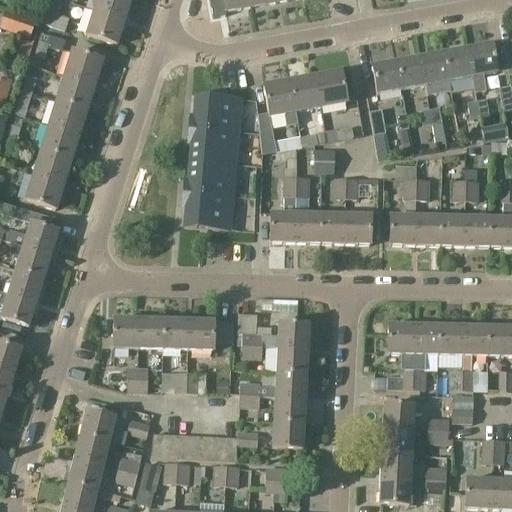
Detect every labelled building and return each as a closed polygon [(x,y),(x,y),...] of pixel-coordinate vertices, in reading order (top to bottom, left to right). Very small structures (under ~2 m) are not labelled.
[(0,0),(0,3),(30,15),(35,0),(0,0)] [(128,0),(95,0),(92,12),(122,22),(128,0)] [(249,10),(247,0),(220,0),(224,15),(249,10)] [(273,0),(247,0),(249,10),(275,5),(273,0)] [(61,4),(52,1),(47,16),(56,19),(61,4)] [(122,22),(92,12),(84,37),(114,47),(122,22)] [(34,24),(5,14),(0,27),(0,32),(28,42),(34,24)] [(56,19),(47,16),(43,28),(63,35),(67,22),(56,19)] [(39,36),(37,44),(48,48),(47,49),(59,53),(62,43),(39,36)] [(32,46),(21,43),(14,63),(26,67),(32,46)] [(506,69),(511,68),(511,43),(501,45),(506,69)] [(37,44),(32,59),(40,62),(42,63),(47,49),(48,48),(37,44)] [(464,51),(470,80),(494,76),(488,47),(464,51)] [(470,80),(464,51),(441,56),(446,84),(470,80)] [(69,52),(62,77),(92,87),(100,62),(69,52)] [(441,56),(417,60),(422,89),(424,100),(448,95),(446,84),(441,56)] [(422,89),(417,60),(393,64),(398,93),(422,89)] [(398,93),(393,64),(369,69),(374,98),(398,93)] [(312,79),(318,109),(344,104),(338,74),(312,79)] [(92,87),(62,77),(54,102),(85,112),(92,87)] [(25,79),(20,94),(31,97),(36,82),(25,79)] [(312,79),(287,84),(292,114),(318,109),(312,79)] [(292,114),(287,84),(261,89),(266,119),(281,117),(283,130),(295,128),(292,114)] [(511,112),(511,104),(510,94),(509,89),(497,91),(501,115),(511,112)] [(20,94),(16,108),(26,112),(31,97),(20,94)] [(189,124),(188,132),(236,136),(239,103),(195,99),(194,104),(193,118),(193,124),(189,124)] [(54,102),(46,127),(77,137),(85,112),(54,102)] [(485,103),(476,105),(478,119),(488,118),(485,103)] [(478,119),(476,105),(466,107),(469,121),(478,119)] [(438,112),(428,114),(431,128),(440,126),(438,112)] [(372,138),(373,138),(384,136),(379,113),(367,115),(372,138)] [(431,128),(428,114),(419,115),(422,130),(431,128)] [(404,117),(394,119),(397,134),(407,132),(404,117)] [(273,145),(269,122),(257,124),(261,159),(275,156),(273,145)] [(77,137),(46,127),(38,152),(69,162),(77,137)] [(9,128),(4,143),(15,146),(20,132),(9,128)] [(188,132),(187,140),(191,141),(191,148),(189,164),(233,168),(236,136),(188,132)] [(351,132),(334,135),(336,144),(352,141),(351,132)] [(317,148),(315,138),(299,141),(301,151),(317,148)] [(291,153),(289,142),(273,145),(275,156),(275,157),(291,153)] [(4,143),(0,155),(0,158),(10,162),(15,146),(4,143)] [(334,149),(337,159),(353,155),(350,145),(334,149)] [(507,147),(490,147),(490,158),(507,159),(507,147)] [(38,152),(30,177),(61,187),(69,162),(38,152)] [(333,179),(333,177),(333,154),(313,153),(313,179),(333,179)] [(431,162),(430,175),(439,176),(440,163),(431,162)] [(286,173),(286,182),(289,182),(295,182),(295,163),(286,163),(286,173)] [(183,188),(182,196),(230,200),(233,168),(189,164),(189,168),(188,182),(187,188),(183,188)] [(61,187),(30,177),(23,202),(53,211),(61,187)] [(286,182),(283,182),(282,202),(294,202),(295,182),(289,182),(286,182)] [(307,183),(295,182),(294,202),(306,203),(307,183)] [(344,203),(344,183),(331,183),(331,203),(344,203)] [(357,183),(344,183),(344,203),(357,203),(357,188),(357,184),(357,183)] [(402,184),(401,205),(404,205),(414,205),(415,185),(415,184),(402,184)] [(415,185),(414,205),(425,205),(426,205),(426,185),(415,185)] [(463,206),(464,185),(451,185),(450,206),(463,206)] [(464,185),(463,206),(477,207),(477,186),(464,185)] [(500,207),(511,207),(511,186),(501,186),(500,207)] [(182,196),(182,204),(186,204),(185,211),(184,225),(183,229),(227,233),(230,200),(182,196)] [(282,217),(269,216),(268,246),(293,247),(294,217),(294,202),(282,202),(282,217)] [(7,234),(3,245),(20,251),(20,249),(48,258),(56,234),(47,231),(50,222),(26,214),(22,223),(28,225),(23,239),(7,234)] [(306,217),(294,217),(293,247),(318,247),(318,217),(306,217)] [(318,217),(318,247),(342,248),(343,218),(318,217)] [(343,218),(342,248),(367,248),(368,218),(343,218)] [(414,219),(404,219),(389,219),(388,248),(413,249),(414,219)] [(425,219),(414,219),(413,249),(438,250),(439,220),(425,219)] [(235,221),(236,243),(253,242),(252,220),(235,221)] [(464,220),(439,220),(438,250),(463,250),(464,220)] [(464,220),(463,250),(488,251),(489,221),(464,220)] [(511,221),(501,221),(489,221),(488,251),(511,251),(511,221)] [(20,249),(17,261),(13,273),(41,282),(48,258),(20,249)] [(317,251),(272,249),(271,262),(316,264),(317,251)] [(41,282),(13,273),(5,297),(33,306),(41,282)] [(0,295),(0,307),(1,308),(0,312),(0,321),(3,322),(25,329),(33,306),(5,297),(0,295)] [(136,352),(136,322),(111,321),(111,352),(136,352)] [(136,322),(136,352),(160,353),(161,322),(136,322)] [(161,322),(160,353),(185,353),(186,323),(161,322)] [(211,323),(186,323),(185,353),(210,354),(211,323)] [(261,338),(260,351),(275,351),(306,352),(307,327),(295,327),(276,326),(275,339),(269,338),(261,338)] [(412,359),(413,328),(388,327),(387,358),(400,358),(400,374),(412,374),(412,359)] [(413,328),(412,359),(437,359),(438,329),(413,328)] [(438,329),(437,359),(462,360),(463,329),(438,329)] [(463,329),(462,360),(487,361),(488,330),(463,329)] [(511,330),(488,330),(487,361),(511,361),(511,330)] [(255,338),(241,337),(241,350),(260,351),(261,338),(255,338)] [(0,373),(11,376),(18,353),(0,347),(0,373)] [(260,351),(241,350),(240,362),(260,363),(260,351)] [(275,351),(274,376),(305,377),(306,352),(275,351)] [(227,379),(260,379),(261,366),(228,365),(227,379)] [(485,367),(485,375),(485,395),(486,395),(495,395),(495,367),(485,367)] [(136,398),(136,372),(125,372),(125,398),(136,398)] [(146,372),(136,372),(136,398),(146,398),(146,372)] [(11,376),(0,373),(0,399),(3,400),(11,376)] [(412,374),(400,374),(398,374),(398,381),(400,381),(400,392),(400,394),(400,395),(411,395),(412,374)] [(412,374),(411,395),(424,395),(424,374),(423,374),(412,374)] [(460,395),(461,375),(448,375),(447,395),(460,395)] [(472,375),(461,375),(460,395),(471,396),(472,375)] [(260,391),(258,391),(258,401),(273,401),(304,402),(305,377),(274,376),(273,392),(260,391)] [(511,397),(511,376),(498,376),(498,397),(511,397)] [(173,377),(173,397),(185,398),(185,377),(173,377)] [(196,378),(185,377),(185,398),(197,398),(197,397),(197,378),(196,378)] [(386,381),(385,394),(400,394),(400,392),(400,381),(398,381),(386,381)] [(159,385),(158,409),(171,410),(171,385),(159,385)] [(216,386),(216,398),(226,398),(227,386),(216,386)] [(239,387),(238,400),(258,401),(258,391),(259,388),(239,387)] [(258,401),(238,400),(238,412),(257,413),(258,401)] [(451,401),(451,414),(471,414),(471,400),(451,400),(451,401)] [(304,402),(273,401),(272,426),(303,427),(304,402)] [(412,409),(392,408),(383,408),(381,433),(412,434),(413,409),(412,409)] [(83,413),(77,438),(107,445),(113,421),(83,413)] [(471,414),(451,414),(450,414),(450,428),(471,428),(471,414)] [(427,435),(447,436),(447,424),(428,423),(427,435)] [(144,443),(148,430),(128,424),(125,438),(144,443)] [(303,427),(272,426),(271,451),(302,452),(303,427)] [(412,434),(381,433),(380,457),(411,459),(412,434)] [(447,436),(427,435),(426,447),(446,448),(447,436)] [(235,443),(235,450),(255,451),(256,437),(236,436),(235,443)] [(107,445),(77,438),(71,462),(100,469),(107,445)] [(162,462),(163,439),(151,438),(150,462),(162,462)] [(163,439),(162,462),(174,463),(175,439),(163,439)] [(175,439),(174,463),(186,464),(187,440),(175,439)] [(187,440),(186,464),(198,464),(199,441),(187,440)] [(199,441),(198,464),(210,465),(211,441),(199,441)] [(223,442),(211,441),(210,465),(222,466),(223,442)] [(223,442),(222,466),(234,466),(235,450),(235,443),(223,442)] [(491,468),(492,445),(482,444),(481,468),(491,468)] [(492,445),(491,468),(501,469),(502,446),(492,445)] [(446,468),(473,470),(474,457),(447,455),(446,468)] [(411,459),(380,457),(379,483),(409,484),(411,459)] [(100,469),(71,462),(65,486),(94,493),(100,469)] [(119,462),(116,474),(136,479),(139,467),(119,462)] [(133,508),(148,511),(152,496),(153,496),(160,471),(143,467),(133,508)] [(174,488),(176,468),(164,467),(162,487),(174,488)] [(187,469),(176,468),(174,488),(186,488),(187,469)] [(225,471),(213,470),(212,490),(224,491),(225,471)] [(237,471),(225,471),(224,491),(236,491),(237,471)] [(264,472),(264,484),(263,496),(273,497),(274,473),(264,472)] [(274,473),(273,497),(283,497),(284,485),(284,473),(274,473)] [(424,485),(444,486),(445,474),(425,473),(424,485)] [(116,474),(113,485),(133,490),(136,479),(116,474)] [(409,484),(379,483),(377,508),(408,509),(409,484)] [(489,511),(491,484),(466,483),(464,511),(489,511)] [(491,484),(489,511),(511,511),(511,485),(496,485),(492,484),(491,484)] [(444,486),(424,485),(424,497),(444,498),(444,486)] [(89,511),(94,493),(65,486),(59,510),(65,511),(89,511)] [(98,501),(117,506),(119,500),(99,495),(98,501)]
